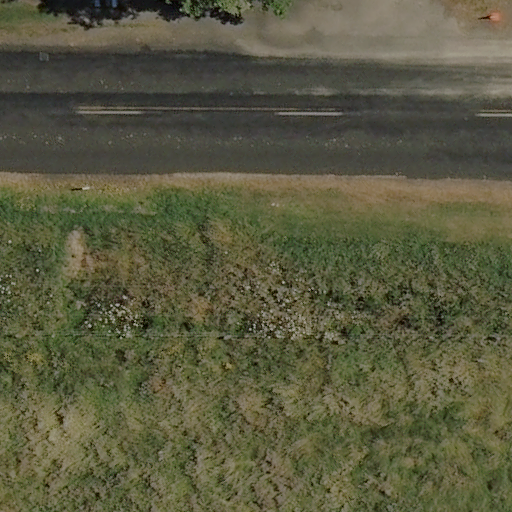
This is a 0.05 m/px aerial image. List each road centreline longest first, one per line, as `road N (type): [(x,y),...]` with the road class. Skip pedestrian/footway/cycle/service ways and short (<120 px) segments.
road 1 (unclassified): [(511,136),(0,132)]
road 2 (track): [(336,0),(334,135)]
